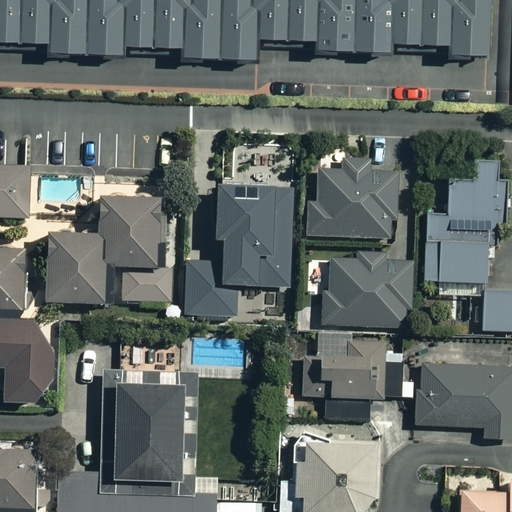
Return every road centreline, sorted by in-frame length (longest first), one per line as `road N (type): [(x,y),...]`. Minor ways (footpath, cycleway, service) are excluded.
road 1 (residential): [(0,111),(511,128)]
road 2 (residential): [(391,511),(396,483),(417,456),(511,460)]
